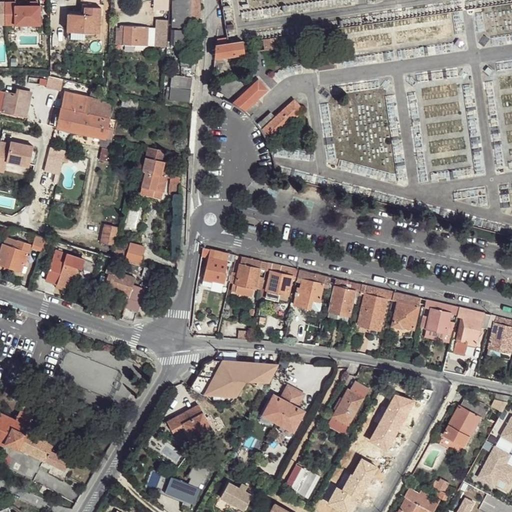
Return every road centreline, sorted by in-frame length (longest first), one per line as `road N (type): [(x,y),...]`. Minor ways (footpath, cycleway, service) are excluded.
road 1 (residential): [(175,346),(323,351),(511,388)]
road 2 (residential): [(511,301),(218,229)]
road 3 (residential): [(208,0),(202,209)]
road 4 (residential): [(175,346),(85,511)]
road 5 (residential): [(0,291),(175,346)]
road 6 (track): [(385,511),(462,377)]
road 7 (track): [(280,481),(350,356)]
road 8 (residential): [(175,346),(201,229)]
